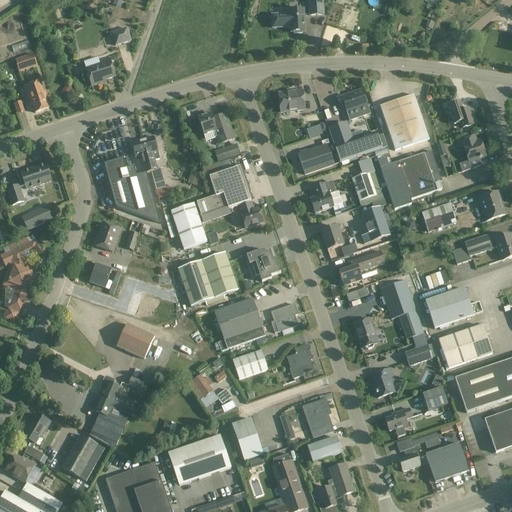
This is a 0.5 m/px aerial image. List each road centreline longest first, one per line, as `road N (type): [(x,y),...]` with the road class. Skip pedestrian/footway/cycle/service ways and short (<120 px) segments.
road 1 (unclassified): [(387,511),(243,73)]
road 2 (residential): [(0,426),(84,207),(65,127)]
road 3 (unclassified): [(243,73),(343,63),(455,71)]
road 4 (unclassified): [(121,108),(243,73)]
